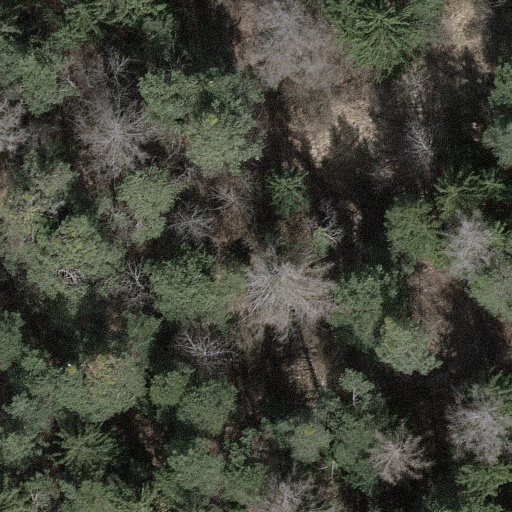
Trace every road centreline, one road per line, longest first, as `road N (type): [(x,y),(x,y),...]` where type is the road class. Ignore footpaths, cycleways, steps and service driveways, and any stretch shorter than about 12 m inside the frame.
road 1 (track): [(252,0),(243,10),(243,92),(474,290),(483,336),(454,373),(0,510)]
road 2 (track): [(511,91),(433,51),(367,0)]
